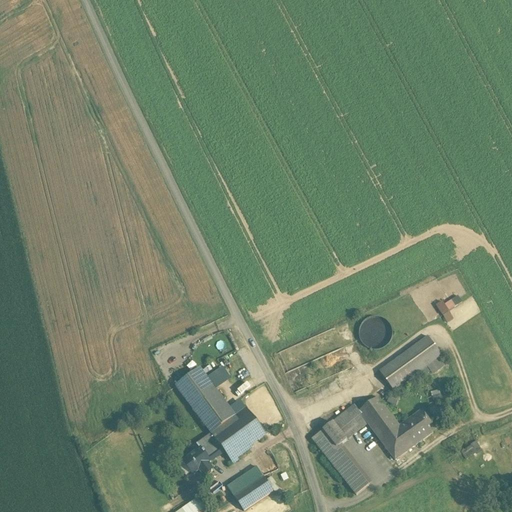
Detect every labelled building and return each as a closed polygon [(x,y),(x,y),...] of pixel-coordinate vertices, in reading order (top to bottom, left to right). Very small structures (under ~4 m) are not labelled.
[(458,296),(445,305),(443,301),(436,306),(449,324),(455,319),(450,312),(463,303),(458,296)] [(432,335),(384,371),(399,391),(448,355),(432,335)] [(205,367),(178,386),(211,432),(198,442),(202,448),(187,459),(199,476),(217,464),(214,459),(227,450),(236,463),(274,437),(254,409),(241,418),(205,367)] [(358,405),(314,440),(360,499),(382,482),(352,444),(371,430),(398,465),(443,430),(427,410),(406,427),(383,399),(364,413),(358,405)] [(465,458),(482,452),(478,442),(461,449),(465,458)] [(232,485),(249,510),(278,491),(262,465),(232,485)] [(201,511),(203,511),(196,500),(178,511),(201,511)]
